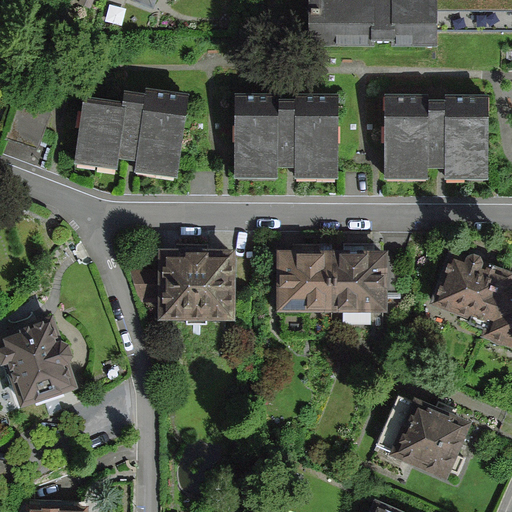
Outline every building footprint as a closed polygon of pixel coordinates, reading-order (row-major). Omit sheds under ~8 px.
[(135,0),(154,8),(157,0),(135,0)] [(306,0),(307,44),(435,42),(434,0),(306,0)] [(134,174),(175,179),(185,93),(122,85),(120,99),(81,94),(72,167),(115,172),(117,155),(126,156),(136,157),(134,174)] [(486,176),(486,89),(445,89),(445,93),(428,93),(428,90),(384,89),(384,175),(426,175),(426,162),(435,162),(444,162),(444,176),(486,176)] [(336,178),(337,91),(296,91),(296,95),(279,95),(279,91),(234,91),(234,177),(277,177),(277,163),(289,163),(295,163),(295,178),(336,178)] [(422,307),(511,342),(511,270),(478,257),(446,245),(422,307)] [(236,321),(235,249),(195,249),(158,249),(158,269),(133,268),(139,298),(159,298),(159,321),(236,321)] [(301,251),(277,252),(278,313),(385,311),(385,250),(361,251),(301,251)] [(45,308),(0,324),(0,357),(22,414),(77,394),(45,308)] [(446,483),(468,423),(400,398),(378,458),(446,483)]
